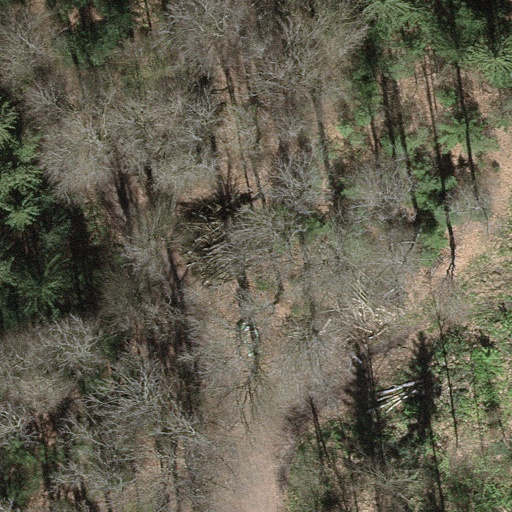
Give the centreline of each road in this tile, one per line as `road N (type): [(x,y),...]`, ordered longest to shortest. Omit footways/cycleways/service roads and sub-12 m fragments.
road 1 (track): [(262,511),(255,457),(222,359),(159,233),(0,31)]
road 2 (track): [(243,423),(511,249)]
